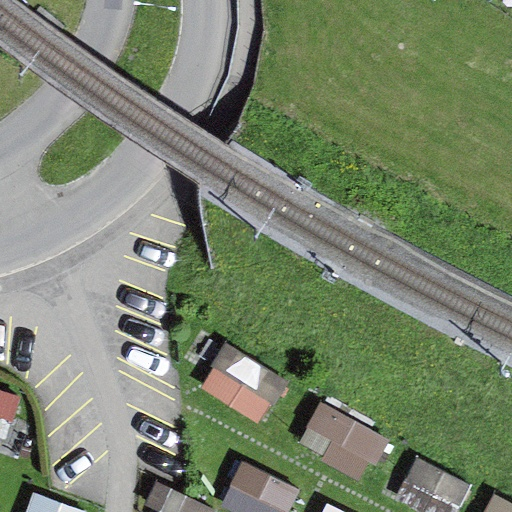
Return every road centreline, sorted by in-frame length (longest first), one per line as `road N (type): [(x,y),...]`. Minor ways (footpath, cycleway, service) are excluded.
road 1 (tertiary): [(45,238),(115,198),(178,135),(208,52),(206,0)]
road 2 (unclassified): [(120,511),(122,463),(94,354),(45,238)]
road 3 (tertiary): [(112,0),(94,57),(49,126),(0,161)]
